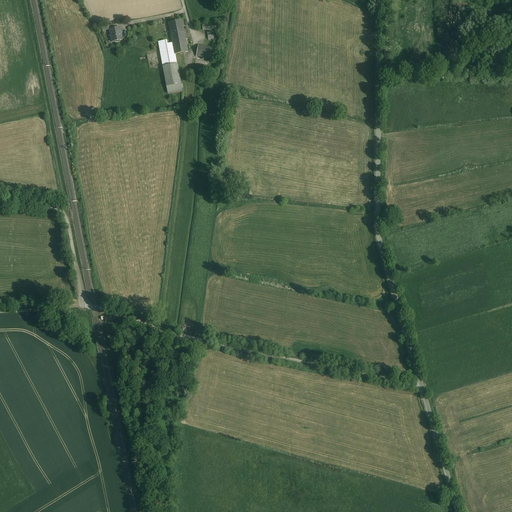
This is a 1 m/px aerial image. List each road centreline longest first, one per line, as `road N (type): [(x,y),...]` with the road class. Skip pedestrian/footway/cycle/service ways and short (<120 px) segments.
road 1 (unclassified): [(458,511),(379,236),(380,0)]
road 2 (track): [(422,386),(85,306),(63,214),(0,204)]
road 3 (track): [(27,0),(67,221)]
